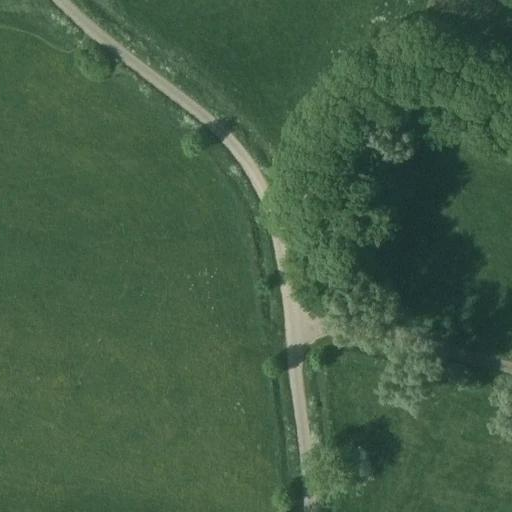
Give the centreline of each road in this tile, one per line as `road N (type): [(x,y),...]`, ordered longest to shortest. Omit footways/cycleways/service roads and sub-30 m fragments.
road 1 (unclassified): [(292,314),(272,220),(241,155),(59,0)]
road 2 (unclassified): [(511,371),(292,314)]
road 3 (unclassified): [(311,511),(292,314)]
